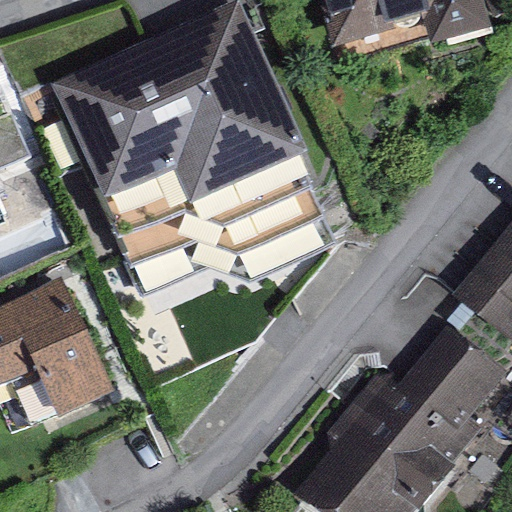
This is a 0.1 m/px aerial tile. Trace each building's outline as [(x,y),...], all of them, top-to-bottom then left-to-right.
[(480,0),(318,0),(334,56),(425,31),(432,55),(491,39),(480,0)] [(48,91),(144,295),(208,265),(247,285),(345,245),(235,7),(48,91)] [(0,225),(11,220),(0,196),(0,225)] [(511,230),(454,303),(511,349),(511,230)] [(59,279),(0,306),(0,391),(32,377),(53,424),(112,397),(59,279)] [(442,330),(299,511),(300,511),(431,511),(486,443),(469,429),(507,381),(442,330)]
